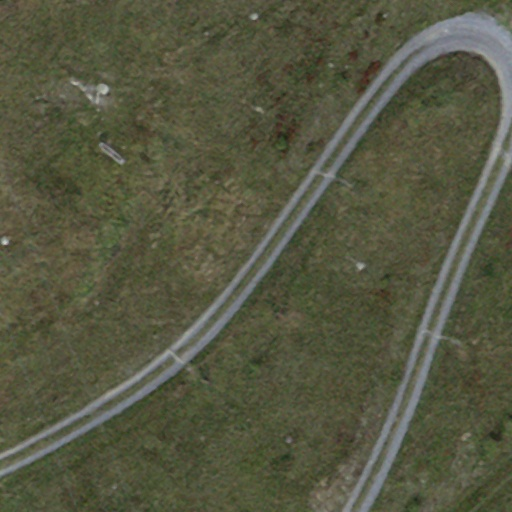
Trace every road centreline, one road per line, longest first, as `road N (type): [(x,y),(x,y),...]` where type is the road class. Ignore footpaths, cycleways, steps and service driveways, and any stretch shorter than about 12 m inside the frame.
road 1 (track): [(511,68),(487,39),(466,33),(436,38),(408,58),(208,324),(146,380),(0,465)]
road 2 (track): [(351,511),(469,256),(511,124)]
